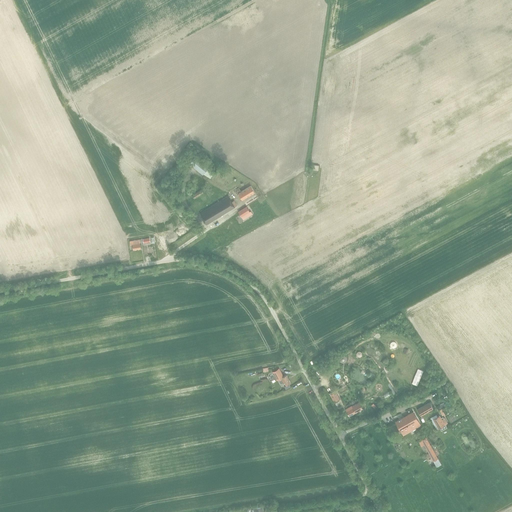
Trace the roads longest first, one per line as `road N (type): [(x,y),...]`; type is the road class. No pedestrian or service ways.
road 1 (unclassified): [(381,511),(254,287),(226,267),(166,261)]
road 2 (unclassified): [(0,292),(166,261)]
